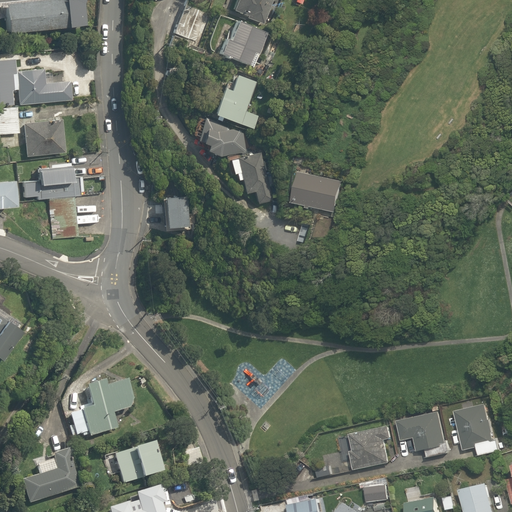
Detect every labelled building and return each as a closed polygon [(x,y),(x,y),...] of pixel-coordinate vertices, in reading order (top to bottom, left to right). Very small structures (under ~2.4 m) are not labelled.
[(27,0),(3,3),(6,33),(84,25),(81,3),(82,0),(27,0)] [(233,0),(230,9),(245,15),(244,17),(262,24),(270,0),(276,3),(277,0),(233,0)] [(207,13),(185,4),(173,33),(196,41),(207,13)] [(227,39),(223,38),(217,53),(252,66),(265,32),(243,23),(244,21),(238,18),(237,20),(235,19),(227,39)] [(42,68),(15,71),(17,104),(70,99),(68,80),(44,83),(42,68)] [(176,70),(168,68),(165,84),(173,85),(176,70)] [(223,88),(220,87),(211,113),(252,129),(257,116),(243,111),(254,81),(234,74),(230,85),(225,83),(223,88)] [(0,110),(0,137),(3,137),(4,148),(17,147),(14,109),(0,110)] [(203,144),(201,150),(217,156),(244,152),(244,149),(247,148),(245,138),(242,138),(241,133),(230,128),(226,129),(227,126),(205,118),(203,117),(194,140),(197,141),(196,142),(203,144)] [(64,152),(60,118),(21,122),(25,156),(64,152)] [(243,193),(252,191),(255,203),(270,200),(263,171),(265,170),(263,160),(261,161),(259,152),(235,157),(235,158),(228,160),(231,174),(234,173),(236,180),(240,179),(243,193)] [(99,165),(99,154),(85,154),(85,165),(99,165)] [(36,199),(77,194),(77,191),(81,190),(80,175),(70,176),(68,162),(48,164),(49,166),(35,168),(36,180),(21,182),(23,196),(36,195),(36,199)] [(343,181),(299,171),(291,202),(307,206),(306,208),(310,209),(311,207),(336,212),(343,181)] [(6,177),(0,177),(0,204),(10,203),(6,177)] [(76,236),(72,196),(47,199),(51,238),(76,236)] [(184,196),(159,197),(161,226),(185,226),(184,196)] [(0,309),(0,359),(2,360),(21,330),(14,326),(17,321),(0,309)] [(88,437),(116,428),(111,413),(128,407),(131,399),(125,379),(103,386),(101,380),(83,385),(89,404),(80,407),(81,409),(68,413),(75,435),(81,433),(82,436),(87,435),(88,437)] [(486,403),(455,410),(465,450),(477,447),(480,455),(500,451),(498,440),(495,441),(493,433),(494,433),(491,419),(489,419),(486,403)] [(446,440),(440,411),(397,420),(402,440),(415,437),(417,451),(425,449),(426,457),(448,453),(450,449),(448,440),(446,440)] [(389,425),(350,433),(354,450),(351,451),(355,470),(390,462),(386,439),(392,437),(389,425)] [(150,441),(112,454),(121,484),(159,472),(150,441)] [(38,474),(19,479),(27,503),(78,487),(66,448),(49,454),(51,459),(35,464),(38,474)] [(495,511),(489,481),(459,488),(464,511),(495,511)] [(387,483),(366,486),(368,501),(389,499),(387,483)] [(161,503),(156,485),(132,493),(135,501),(126,503),(126,501),(105,507),(106,511),(159,511),(157,504),(161,503)] [(439,511),(436,496),(426,498),(425,494),(416,496),(416,500),(406,502),(408,511),(439,511)] [(321,511),(318,498),(288,504),(289,511),(321,511)] [(360,511),(345,502),(337,511),(360,511)]
